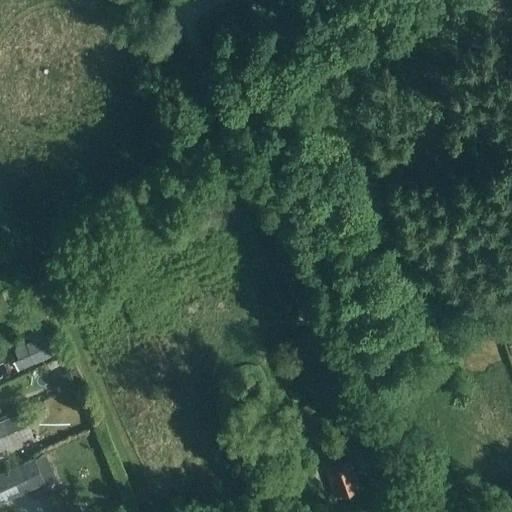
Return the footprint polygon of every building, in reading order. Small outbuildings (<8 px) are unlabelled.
[(511,326),(502,330),(511,357),(511,326)] [(70,370),(57,376),(63,389),(76,383),(70,370)] [(0,420),(0,449),(33,435),(22,411),(0,420)] [(335,494),(360,484),(348,452),(323,460),(335,494)] [(0,471),(0,502),(45,482),(44,480),(55,475),(45,453),(34,458),(33,456),(0,471)]
